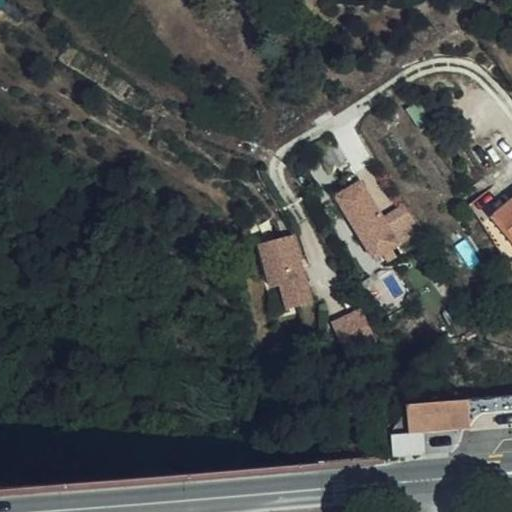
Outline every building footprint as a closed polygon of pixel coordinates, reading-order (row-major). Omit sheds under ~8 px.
[(362,184),(338,199),(376,261),(423,233),(407,207),(384,221),(362,184)] [(511,195),(491,213),(511,237),(511,195)] [(296,237),(262,247),(274,290),(283,288),(290,312),(314,305),(296,237)] [(77,310),(61,285),(31,303),(46,328),(77,310)] [(363,324),(331,326),(333,358),(365,356),(363,324)] [(61,360),(64,356),(66,356),(71,356),(74,353),(74,350),(73,346),(70,345),(66,345),(62,347),(62,351),(61,350),(56,349),(54,350),(53,353),(52,357),(55,360),(61,360)] [(79,375),(69,357),(64,360),(74,378),(79,375)] [(468,401),(410,405),(412,433),(470,429),(468,401)]
